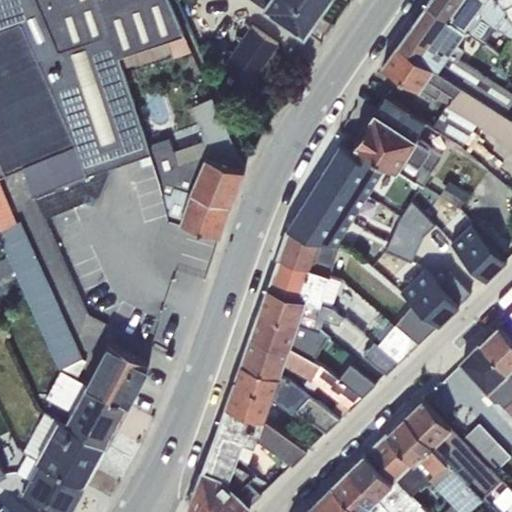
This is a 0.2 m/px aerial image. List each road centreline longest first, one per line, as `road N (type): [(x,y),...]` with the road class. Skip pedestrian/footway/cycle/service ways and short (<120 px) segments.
road 1 (secondary): [(139,511),(288,164),(393,0)]
road 2 (residential): [(270,511),(511,282)]
